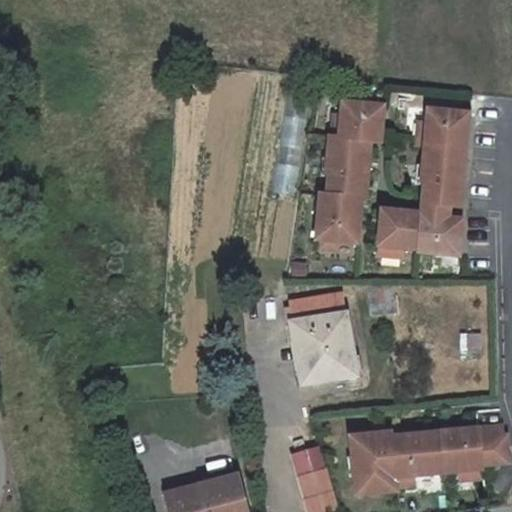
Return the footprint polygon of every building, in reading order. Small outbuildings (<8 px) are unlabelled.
[(292,194),(310,101),(288,96),(270,190),(292,194)] [(362,173),(365,141),(372,142),(382,143),(385,107),(344,103),(343,115),(342,130),(335,129),(334,139),(330,138),(328,163),(333,163),(330,197),(323,196),(319,240),(321,240),(336,242),(359,244),(363,199),(367,200),(369,173),(362,173)] [(467,151),(471,114),(429,111),(428,123),(427,138),(419,137),(418,145),(426,146),(424,169),(427,169),(431,169),(431,183),(426,182),(424,206),(451,208),(463,209),(465,176),(458,176),(460,150),(467,151)] [(428,123),(420,123),(419,137),(427,138),(428,123)] [(369,173),(372,142),(365,141),(362,173),(369,173)] [(465,176),(467,151),(460,150),(458,176),(465,176)] [(451,208),(424,206),(423,214),(423,217),(450,219),(451,208)] [(423,214),(382,210),(378,255),(387,256),(388,248),(402,249),(419,251),(418,253),(460,257),(463,220),(450,219),(423,217),(423,214)] [(336,242),(321,240),(320,249),(336,251),(336,242)] [(402,249),(388,248),(387,256),(401,258),(402,249)] [(389,315),(386,284),(371,286),(374,316),(389,315)] [(358,375),(344,296),(290,305),(296,343),(303,342),(310,384),(358,375)] [(480,358),(480,336),(463,336),(464,359),(480,358)] [(310,384),(303,342),(296,343),(304,385),(310,384)] [(504,427),(482,429),(482,438),(505,436),(504,427)] [(410,446),(396,447),(395,440),(353,444),(354,458),(361,457),(363,474),(356,474),(358,496),(399,493),(398,484),(397,476),(414,475),(461,471),(484,469),(484,465),(511,463),(508,435),(505,436),(482,438),(410,444),(410,446)] [(363,474),(361,457),(354,458),(356,474),(363,474)] [(484,469),(461,471),(462,479),(485,478),(484,469)] [(334,491),(327,470),(300,478),(307,500),(334,491)] [(414,475),(397,476),(398,484),(415,484),(414,475)] [(248,511),(239,476),(167,496),(171,511),(248,511)] [(340,511),(334,491),(307,500),(311,511),(340,511)]
